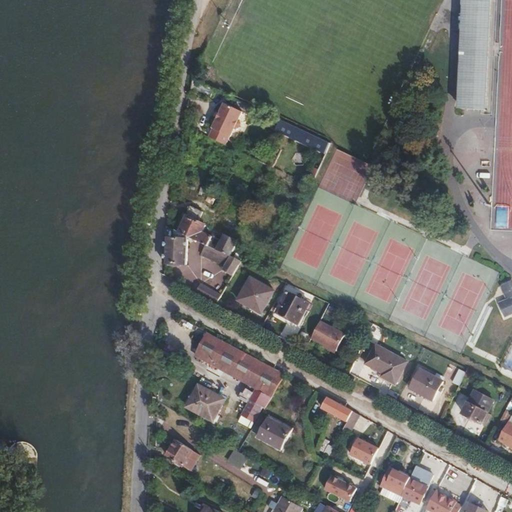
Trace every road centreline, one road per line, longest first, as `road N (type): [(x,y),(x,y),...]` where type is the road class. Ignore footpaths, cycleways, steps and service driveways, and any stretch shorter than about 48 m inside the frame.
road 1 (residential): [(150,287),(511,486)]
road 2 (residential): [(150,287),(199,0)]
road 3 (residential): [(140,511),(150,287)]
